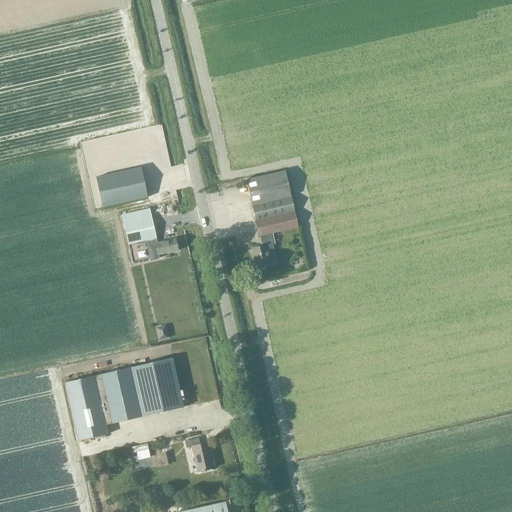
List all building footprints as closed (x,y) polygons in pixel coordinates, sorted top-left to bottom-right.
[(148,197),(141,168),(139,161),(94,171),(96,179),(103,208),(148,197)] [(246,180),(254,214),(293,206),(285,171),(246,180)] [(298,229),(293,206),(254,214),(261,247),(251,249),(256,269),(270,266),(266,247),(275,244),(273,235),(298,229)] [(158,257),(178,252),(176,240),(155,245),(154,239),(157,239),(150,209),(122,215),(129,245),(147,241),(150,255),(151,260),(158,258),(157,257),(158,257)] [(172,358),(64,383),(77,441),(107,434),(105,425),(183,407),(172,358)] [(198,472),(214,468),(208,443),(200,445),(199,438),(185,441),(187,449),(193,447),(198,472)] [(131,447),(133,452),(148,449),(147,443),(131,447)] [(169,451),(162,452),(165,465),(171,463),(169,451)] [(175,511),(227,511),(225,500),(175,511)]
